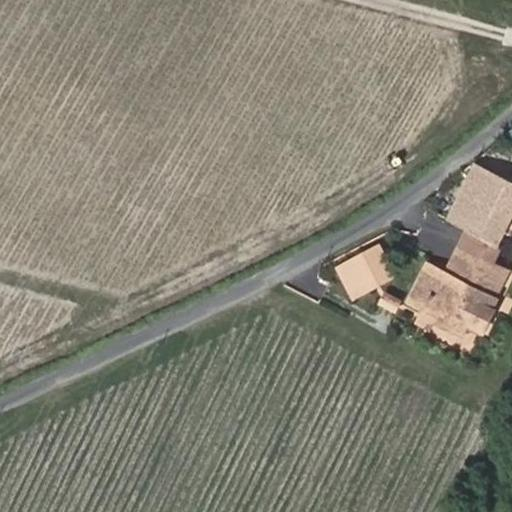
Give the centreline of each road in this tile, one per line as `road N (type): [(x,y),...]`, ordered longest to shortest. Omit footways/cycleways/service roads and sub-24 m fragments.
road 1 (track): [(447,21),(458,66),(455,106),(414,151),(374,181),(0,370)]
road 2 (residential): [(511,116),(346,237),(0,406)]
road 3 (track): [(0,276),(123,308)]
